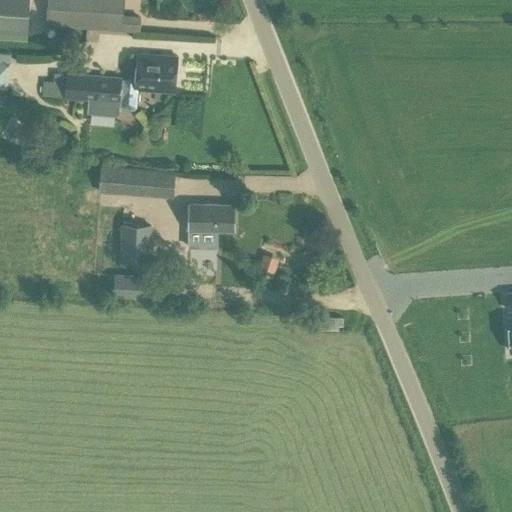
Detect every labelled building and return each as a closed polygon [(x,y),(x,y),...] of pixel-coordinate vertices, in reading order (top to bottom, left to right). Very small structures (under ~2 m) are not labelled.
[(0,0),(0,37),(26,40),(29,0),(0,0)] [(48,0),(47,25),(139,32),(140,0),(48,0)] [(138,53),(135,90),(175,94),(178,56),(138,53)] [(66,73),(63,97),(120,102),(122,78),(66,73)] [(19,122),(9,141),(27,151),(38,132),(19,122)] [(101,165),(99,192),(173,197),(175,171),(101,165)] [(188,203),(188,231),(234,233),(235,204),(188,203)] [(121,225),(120,259),(149,260),(150,226),(121,225)] [(264,254),(257,273),(272,277),(278,259),(264,254)] [(117,274),(116,298),(157,299),(158,276),(117,274)] [(343,317),(312,317),(312,330),(339,330),(339,324),(343,324),(343,317)]
